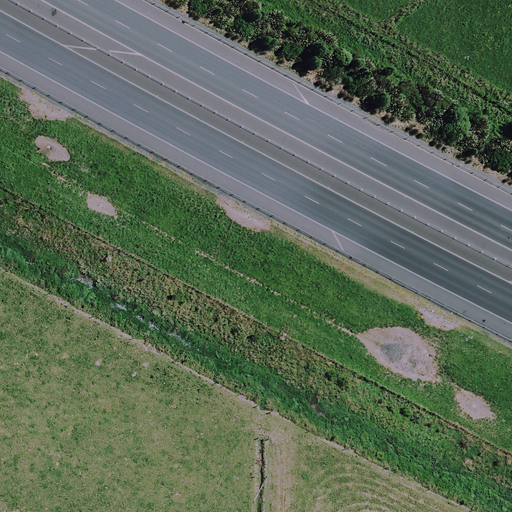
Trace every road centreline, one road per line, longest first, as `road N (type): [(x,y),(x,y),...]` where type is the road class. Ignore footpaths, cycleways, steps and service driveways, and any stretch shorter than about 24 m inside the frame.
road 1 (motorway): [(511,306),(0,34)]
road 2 (motorway): [(70,0),(511,234)]
road 3 (track): [(266,511),(269,385)]
